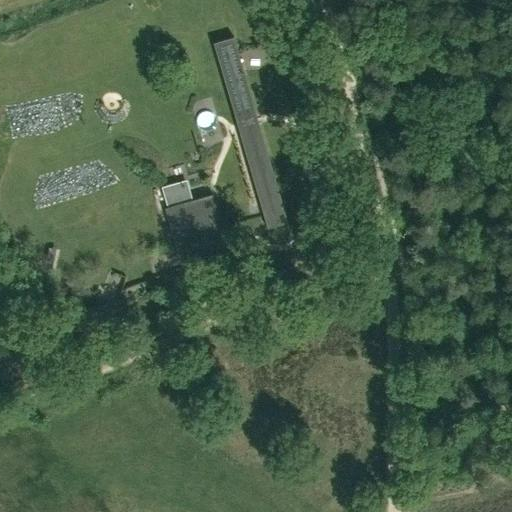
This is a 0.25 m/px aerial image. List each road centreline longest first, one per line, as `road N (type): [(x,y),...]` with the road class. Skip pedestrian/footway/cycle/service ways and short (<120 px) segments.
road 1 (track): [(386,258),(0,404)]
road 2 (track): [(386,258),(394,469)]
road 3 (track): [(344,82),(386,258)]
